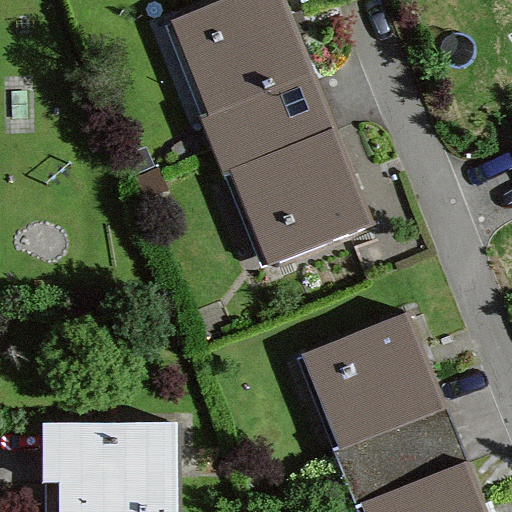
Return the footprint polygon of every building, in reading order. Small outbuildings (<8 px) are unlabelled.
[(281,0),(253,0),(165,35),(212,154),(325,109),(281,0)] [(325,109),(212,154),(259,272),(373,227),(325,109)] [(407,329),(299,370),(345,488),(452,447),(407,329)] [(175,511),(178,429),(44,426),(42,511),(175,511)] [(477,511),(452,447),(345,488),(353,511),(477,511)]
